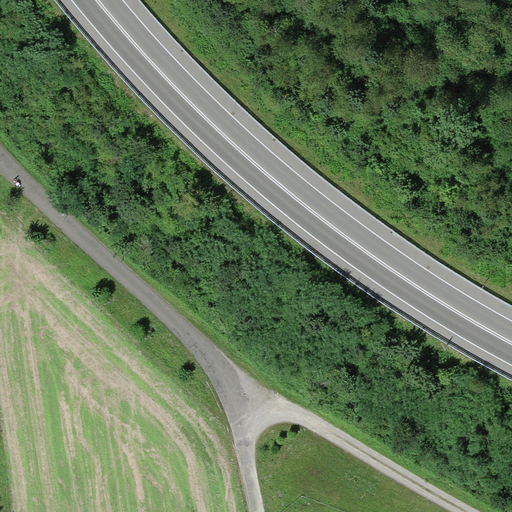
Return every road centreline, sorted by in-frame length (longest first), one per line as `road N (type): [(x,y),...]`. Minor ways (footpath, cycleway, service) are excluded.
road 1 (motorway): [(84,0),(167,93),(274,193),(398,286),(511,354)]
road 2 (motorway): [(511,330),(410,269),(287,177),(111,0)]
road 3 (track): [(467,511),(277,405),(234,405)]
